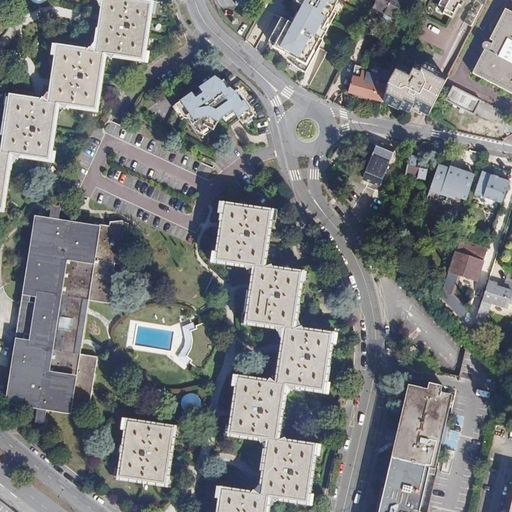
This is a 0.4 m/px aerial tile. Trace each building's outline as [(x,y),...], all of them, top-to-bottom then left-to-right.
[(0,210),(2,211),(9,164),(14,164),(20,156),(49,161),(56,114),(59,115),(67,106),(96,110),(104,55),(111,60),(114,56),(142,60),(151,4),(123,1),(122,0),(95,0),(96,1),(99,0),(103,0),(100,23),(97,45),(93,44),(89,50),(89,49),(86,52),(58,48),(51,94),(50,103),(43,98),(39,102),(11,98),(6,132),(3,153),(0,150),(0,210)] [(343,0),(299,0),(299,1),(307,5),(297,24),(328,40),(332,33),(328,31),(334,19),(335,20),(342,6),(341,6),(343,0)] [(406,0),(377,0),(374,6),(397,18),(406,0)] [(447,0),(452,2),(449,7),(458,12),(463,3),(465,4),(466,0),(447,0)] [(477,22),(487,0),(478,0),(469,18),(477,22)] [(511,10),(506,7),(490,38),(495,41),(493,44),(489,41),(473,73),(511,92),(511,10)] [(328,40),(297,24),(286,18),(273,41),(280,44),(278,47),(293,55),(291,59),(304,69),(309,72),(312,65),(315,67),(329,40),(328,40)] [(421,110),(422,108),(439,75),(423,67),(422,68),(416,64),(416,63),(408,59),(404,65),(401,63),(388,85),(379,82),(381,76),(365,71),(362,79),(354,77),(354,79),(350,92),(382,100),(388,103),(389,100),(401,106),(403,103),(412,108),(414,106),(421,110)] [(422,108),(431,112),(448,79),(439,75),(422,108)] [(238,114),(245,101),(244,100),(241,102),(236,94),(229,88),(227,90),(222,82),(216,77),(200,88),(204,94),(196,100),(192,94),(176,105),(184,117),(186,119),(189,116),(198,129),(202,132),(209,127),(214,129),(220,117),(234,108),(238,114)] [(482,100),(454,84),(446,97),(473,113),(482,100)] [(254,114),(245,101),(238,114),(243,121),(254,114)] [(394,150),(377,143),(362,176),(379,184),(394,150)] [(428,159),(409,153),(403,174),(423,180),(428,159)] [(509,179),(482,171),(474,193),(501,202),(509,179)] [(463,181),(443,176),(439,196),(458,201),(463,181)] [(260,265),(268,210),(221,202),(218,225),(213,258),(253,264),(249,287),(244,321),(283,327),(278,357),(274,381),(236,375),(229,414),(227,432),(265,438),(259,477),(257,493),(218,486),(213,511),(261,511),(264,495),(303,502),(312,445),(273,439),(282,384),(321,390),(330,333),(291,327),(300,272),(260,265)] [(114,248),(117,248),(120,231),(125,232),(129,229),(130,223),(122,222),(111,222),(110,226),(96,224),(94,231),(59,225),(61,208),(52,206),(49,225),(40,223),(29,292),(62,297),(55,350),(21,344),(12,400),(37,405),(35,422),(45,424),(47,407),(67,410),(68,409),(89,412),(97,358),(77,354),(84,300),(106,304),(107,294),(112,262),(114,248)] [(477,282),(488,248),(459,239),(447,272),(477,282)] [(120,249),(117,248),(114,248),(112,262),(118,263),(120,249)] [(489,277),(476,319),(483,321),(490,299),(507,305),(509,299),(511,299),(511,282),(503,279),(502,284),(497,282),(498,280),(489,277)] [(453,292),(444,289),(441,296),(465,320),(467,312),(451,296),(453,292)] [(62,297),(29,292),(25,318),(22,334),(21,344),(55,350),(62,297)] [(216,348),(211,325),(200,324),(196,325),(198,329),(193,331),(194,335),(194,341),(194,344),(193,349),(189,356),(194,359),(192,362),(196,364),(206,367),(216,348)] [(427,360),(416,347),(410,353),(421,366),(427,360)] [(435,468),(451,396),(440,393),(442,386),(430,383),(428,391),(409,386),(380,511),(419,511),(428,473),(435,475),(436,469),(435,468)] [(165,457),(171,423),(124,415),(114,472),(162,480),(165,457)]
